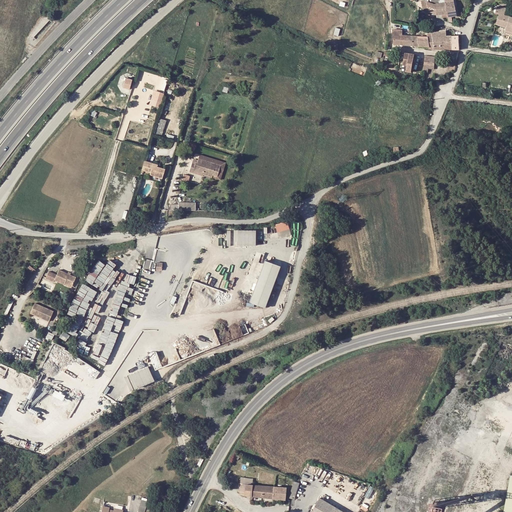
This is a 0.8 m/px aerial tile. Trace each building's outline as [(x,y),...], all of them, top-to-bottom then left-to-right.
[(436,18),(443,18),(448,17),(444,0),(421,0),(422,8),(428,8),(429,13),(436,15),(436,18)] [(457,17),(453,0),(444,0),(448,17),(448,21),(453,23),(452,17),(457,17)] [(507,9),(498,7),(496,14),(500,15),(497,25),(507,28),(506,31),(511,32),(511,18),(511,20),(510,19),(510,17),(505,16),(507,9)] [(414,46),(412,35),(403,35),(403,32),(397,32),(397,29),(393,28),(393,32),(394,44),(403,45),(414,46)] [(447,36),(446,30),(432,32),(434,49),(460,50),(459,35),(447,36)] [(434,49),(432,32),(427,33),(428,36),(412,35),(414,46),(429,47),(429,49),(434,49)] [(411,72),(415,54),(406,53),(402,70),(411,72)] [(434,69),(435,57),(426,56),(424,71),(428,72),(428,68),(434,69)] [(126,78),(123,87),(129,89),(132,80),(126,78)] [(159,118),(154,132),(162,135),(166,120),(159,118)] [(226,163),(200,155),(197,162),(196,162),(195,164),(192,163),(189,172),(203,176),(203,175),(221,180),(226,163)] [(145,161),(142,170),(150,172),(150,174),(163,178),(165,169),(157,167),(158,165),(145,161)] [(171,205),(171,210),(196,211),(195,202),(179,203),(179,205),(171,205)] [(286,221),(274,225),(277,233),(288,229),(286,221)] [(97,260),(83,279),(98,290),(114,269),(105,263),(104,265),(97,260)] [(249,302),(265,308),(267,301),(280,266),(265,260),(249,302)] [(55,280),(72,287),(77,276),(60,269),(57,274),(49,271),(47,278),(55,281),(55,280)] [(29,312),(49,322),(54,311),(34,302),(29,312)] [(96,362),(103,365),(122,323),(115,320),(112,325),(106,323),(91,357),(93,358),(95,354),(99,355),(96,362)] [(58,339),(65,341),(67,333),(60,332),(58,339)] [(59,399),(62,395),(55,391),(52,395),(59,399)] [(504,511),(500,511),(499,511),(511,511),(511,474),(511,475),(504,511)] [(295,482),(290,499),(295,500),(300,484),(295,482)] [(275,487),(261,486),(253,485),(246,484),(245,488),(240,488),(239,492),(245,492),(245,495),(252,496),(274,498),(276,498),(283,499),(286,499),(287,488),(281,488),(278,487),(275,487)] [(343,511),(321,499),(313,511),(343,511)] [(141,500),(138,511),(144,511),(147,501),(141,500)]
